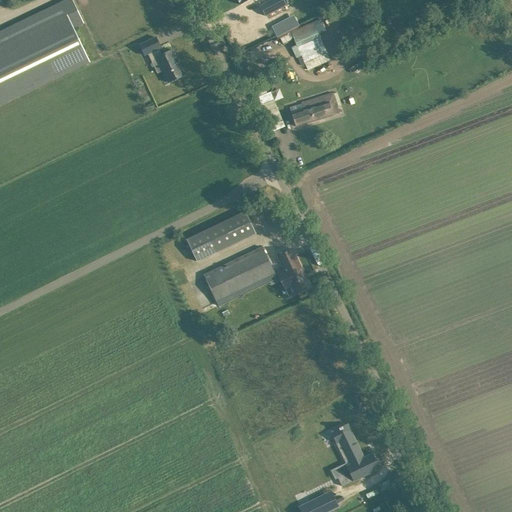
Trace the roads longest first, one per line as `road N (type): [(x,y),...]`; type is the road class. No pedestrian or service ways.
road 1 (unclassified): [(439,511),(192,0)]
road 2 (track): [(0,311),(276,174)]
